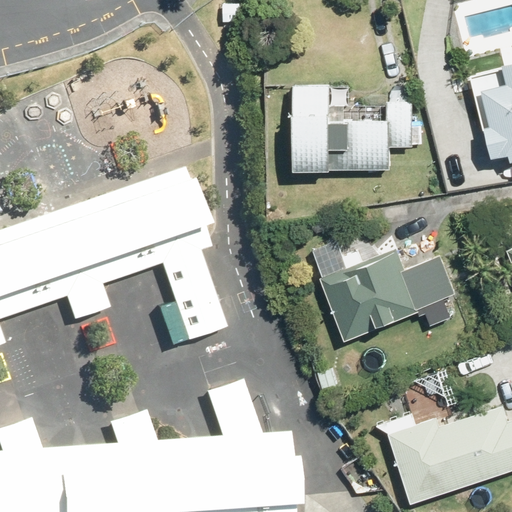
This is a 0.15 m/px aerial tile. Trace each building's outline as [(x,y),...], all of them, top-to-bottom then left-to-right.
[(124,73),(115,56),(76,76),(85,93),(124,73)] [(494,124),(488,126),(496,157),(511,152),(511,61),(507,63),(511,81),(485,88),(494,124)] [(391,119),(352,118),(352,120),(333,120),(334,118),(334,112),(332,112),(332,84),(298,84),(297,169),(394,167),(394,145),(415,145),(416,101),(391,102),(391,119)] [(0,511),(293,511),(293,503),(298,503),(295,456),(290,456),(289,433),(261,434),(242,380),(207,392),(222,436),(156,443),(145,412),(109,423),(116,444),(41,450),(30,418),(0,428),(0,445),(2,452),(0,452),(0,345),(5,344),(0,329),(0,319),(67,297),(74,319),(109,307),(101,284),(162,263),(188,340),(226,326),(200,250),(209,246),(202,223),(208,221),(193,177),(189,179),(185,167),(0,230),(0,511)] [(343,255),(348,267),(323,277),(348,339),(421,309),(421,307),(459,292),(444,255),(408,270),(398,247),(365,260),(360,248),(343,255)] [(442,426),(439,418),(391,432),(415,502),(511,470),(511,419),(507,404),(442,426)] [(340,417),(350,432),(362,424),(352,409),(340,417)] [(330,511),(317,502),(309,511),(330,511)]
